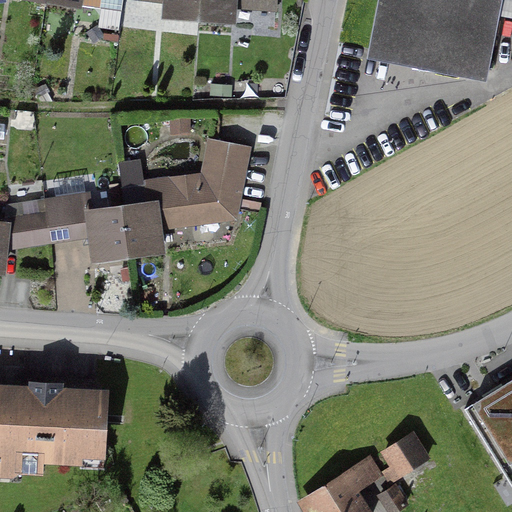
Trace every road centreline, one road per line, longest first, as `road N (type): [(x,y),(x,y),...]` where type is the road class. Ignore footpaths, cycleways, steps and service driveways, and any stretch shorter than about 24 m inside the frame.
road 1 (residential): [(0,103),(301,105)]
road 2 (residential): [(511,327),(442,351),(299,364)]
road 3 (residential): [(258,311),(301,105)]
road 4 (residential): [(197,350),(148,335),(0,323)]
